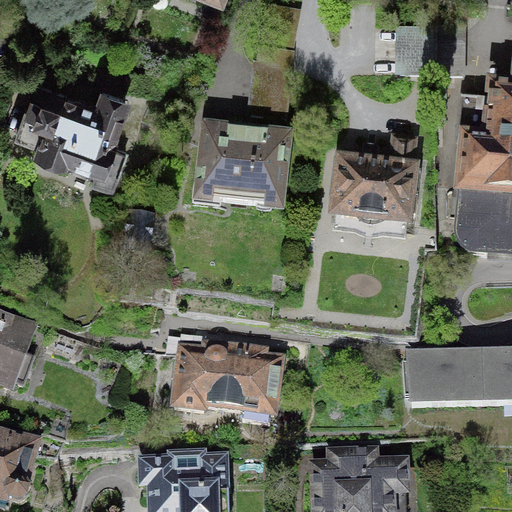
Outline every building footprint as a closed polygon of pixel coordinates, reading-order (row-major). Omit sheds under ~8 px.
[(267,7),(257,65),(293,67),(300,14),(267,7)] [(394,28),(393,79),(436,79),(437,29),(394,28)] [(436,79),(465,79),(465,29),(437,29),(436,79)] [(289,137),(293,67),(257,65),(253,65),(246,133),(289,137)] [(24,111),(14,139),(35,147),(31,158),(71,172),(72,168),(95,176),(91,187),(113,195),(127,155),(114,150),(132,101),(99,89),(94,103),(35,82),(24,111)] [(511,91),(492,90),(491,102),(461,100),(457,144),(465,145),(460,193),(461,193),(457,232),(457,236),(457,240),(458,243),(460,246),(462,249),(465,252),(467,254),(470,256),(475,257),(511,259),(511,91)] [(201,128),(193,207),(213,210),(214,201),(266,207),(265,216),(285,218),(294,138),(289,137),(246,133),(228,131),(201,128)] [(336,160),(329,225),(414,234),(421,170),(416,170),(419,143),(392,140),(389,166),(360,163),(336,160)] [(128,215),(124,256),(151,259),(155,218),(128,215)] [(0,379),(8,383),(8,382),(15,384),(23,387),(34,359),(25,356),(33,335),(0,322),(0,379)] [(174,384),(170,419),(208,423),(209,418),(279,426),(286,363),(269,361),(270,353),(203,346),(202,351),(178,348),(174,384)] [(511,403),(511,354),(409,357),(412,407),(511,403)] [(35,446),(0,436),(0,511),(2,511),(9,511),(11,504),(18,506),(27,502),(29,493),(24,485),(35,446)] [(327,469),(310,470),(312,511),(398,511),(398,505),(412,505),(410,466),(381,467),(380,455),(327,457),(327,469)] [(179,463),(138,464),(139,495),(147,495),(147,511),(221,511),(221,500),(230,499),(229,461),(194,462),(195,471),(180,472),(179,463)]
